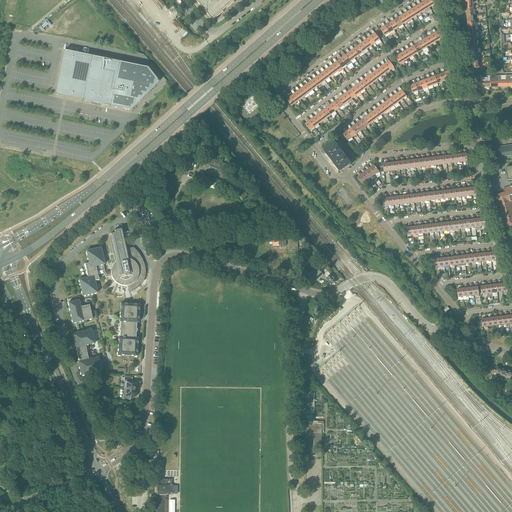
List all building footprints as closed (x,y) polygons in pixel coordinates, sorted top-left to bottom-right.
[(195,0),(213,21),(214,21),(213,20),(237,0),(195,0)] [(421,0),(423,2),(421,4),(425,11),(429,8),(425,1),(424,0),(421,0)] [(427,0),(425,1),(429,8),(434,5),(430,0),(427,0)] [(419,5),(416,7),(421,14),(425,11),(421,4),(419,1),(417,2),(419,5)] [(414,8),(412,10),(416,16),(421,14),(416,7),(414,3),(412,5),(414,8)] [(410,11),(407,12),(412,19),(416,16),(412,10),(410,6),(408,7),(410,11)] [(405,14),(403,15),(407,22),(412,19),(407,12),(405,9),(403,10),(405,14)] [(401,16),(398,18),(403,25),(407,22),(403,15),(401,12),(399,13),(401,16)] [(397,19),(394,21),(398,28),(403,25),(398,18),(396,15),(395,16),(397,19)] [(392,22),(390,24),(394,30),(398,28),(394,21),(392,17),(390,19),(392,22)] [(388,25),(385,26),(389,33),(394,30),(390,24),(387,20),(386,21),(388,25)] [(383,28),(381,29),(385,36),(389,33),(385,26),(383,23),(381,24),(383,28)] [(439,31),(436,33),(440,39),(445,37),(441,30),(440,30),(438,26),(436,28),(439,31)] [(434,34),(431,35),(436,42),(440,39),(436,33),(434,29),(432,30),(434,34)] [(373,35),(371,37),(376,43),(380,40),(375,33),(373,30),(371,32),(373,35)] [(430,36),(427,38),(431,45),(436,42),(431,35),(429,32),(427,33),(430,36)] [(369,38),(367,40),(371,46),(376,43),(371,37),(368,33),(367,35),(369,38)] [(425,39),(423,41),(427,48),(431,45),(427,38),(425,35),(423,36),(425,39)] [(365,41),(362,43),(367,49),(371,46),(367,40),(364,37),(362,38),(365,41)] [(421,42),(418,44),(422,50),(427,48),(423,41),(420,37),(419,39),(421,42)] [(361,44),(358,46),(363,53),(367,49),(362,43),(360,40),(358,41),(361,44)] [(416,45),(414,46),(418,53),(419,54),(423,52),(422,50),(418,44),(416,40),(414,41),(416,45)] [(356,47),(354,49),(359,56),(363,53),(358,46),(356,43),(354,44),(356,47)] [(412,47),(409,49),(413,56),(418,53),(414,46),(412,43),(410,44),(412,47)] [(477,46),(470,46),(471,54),(478,53),(477,49),(483,48),(482,45),(477,46)] [(352,51),(350,52),(355,59),(359,56),(354,49),(352,46),(350,47),(352,51)] [(407,50),(405,52),(409,59),(413,56),(409,49),(407,46),(405,47),(407,50)] [(403,53),(400,54),(404,61),(409,59),(405,52),(403,48),(401,50),(403,53)] [(348,54),(346,56),(350,62),(351,62),(355,59),(350,52),(347,49),(346,51),(348,54)] [(64,51),(55,95),(82,100),(82,101),(96,103),(109,106),(109,107),(110,107),(110,106),(130,110),(159,82),(147,68),(119,62),(119,61),(119,62),(92,56),(91,56),(64,51)] [(398,56),(396,57),(400,64),(404,61),(400,54),(398,51),(396,52),(398,56)] [(344,57),(341,59),(346,65),(348,69),(353,65),(351,62),(350,62),(346,56),(343,52),(341,54),(344,57)] [(340,60),(337,62),(342,68),(346,65),(341,59),(339,56),(337,57),(340,60)] [(387,62),(385,64),(390,71),(394,68),(389,61),(387,58),(385,59),(387,62)] [(335,63),(333,65),(338,72),(342,68),(337,62),(335,59),(333,60),(335,63)] [(383,66),(381,67),(386,74),(390,71),(385,64),(383,61),(381,62),(383,66)] [(331,66),(329,68),(334,75),(338,72),(333,65),(331,62),(329,63),(331,66)] [(379,69),(377,71),(381,77),(386,74),(381,67),(378,64),(377,66),(379,69)] [(327,70),(325,71),(329,78),(334,75),(329,68),(326,65),(325,66),(327,70)] [(375,72),(372,74),(377,80),(381,77),(377,71),(374,67),(372,69),(375,72)] [(323,73),(320,75),(325,81),(329,78),(325,71),(322,68),(320,70),(323,73)] [(319,76),(316,78),(321,84),(325,81),(320,75),(318,71),(316,73),(319,76)] [(371,75),(368,77),(373,83),(377,80),(372,74),(370,71),(368,72),(371,75)] [(366,78),(364,80),(369,87),(373,83),(368,77),(366,74),(364,75),(366,78)] [(314,79),(312,81),(317,87),(321,84),(316,78),(314,75),(312,76),(314,79)] [(474,76),(471,76),(472,82),(472,87),(481,87),(481,76),(478,76),(479,76),(479,80),(474,80),(474,76)] [(483,76),(481,76),(481,87),(490,87),(490,76),(487,76),(488,76),(488,80),(483,80),(483,76)] [(499,76),(490,76),(490,87),(499,87),(499,76)] [(508,76),(499,76),(499,87),(508,87),(508,76)] [(362,81),(360,83),(365,90),(369,87),(364,80),(362,77),(360,78),(362,81)] [(310,82),(308,84),(313,91),(317,87),(312,81),(310,78),(308,79),(310,82)] [(418,83),(415,84),(418,91),(420,91),(421,94),(424,92),(423,90),(420,82),(419,78),(417,79),(418,83)] [(358,85),(356,86),(360,93),(365,90),(360,83),(357,80),(356,81),(358,85)] [(413,85),(410,86),(413,93),(418,91),(415,84),(414,80),(412,81),(413,85)] [(305,81),(304,82),(306,85),(304,87),(309,94),(313,91),(308,84),(305,81)] [(354,88),(351,90),(356,96),(360,93),(356,86),(353,83),(351,85),(354,88)] [(302,89),(299,90),(304,97),(309,94),(304,87),(301,84),(299,85),(302,89)] [(350,91),(347,93),(352,99),(356,96),(351,90),(349,86),(347,88),(350,91)] [(298,92),(295,94),(300,100),(304,97),(299,90),(297,87),(295,89),(298,92)] [(400,92),(397,94),(402,100),(407,97),(402,90),(399,87),(398,88),(400,92)] [(293,95),(291,97),(296,103),(300,100),(295,94),(293,90),(291,92),(293,95)] [(345,90),(343,91),(345,94),(343,96),(348,102),(352,99),(347,93),(345,90)] [(396,95),(393,97),(398,103),(402,100),(397,94),(395,90),(393,92),(396,95)] [(289,98),(287,100),(292,106),(296,103),(291,97),(289,93),(287,95),(289,98)] [(341,97),(339,99),(344,105),(348,102),(343,96),(341,93),(339,94),(341,97)] [(391,94),(389,95),(392,98),(389,100),(394,106),(398,103),(393,97),(391,94)] [(337,100),(335,102),(339,109),(344,105),(339,99),(336,96),(335,97),(337,100)] [(387,101),(385,103),(390,109),(394,106),(389,100),(387,97),(385,98),(387,101)] [(333,104),(330,105),(335,112),(339,109),(335,102),(332,99),(330,100),(333,104)] [(383,104),(381,106),(386,113),(390,109),(385,103),(383,100),(381,101),(383,104)] [(329,107),(326,109),(331,115),(335,112),(330,105),(328,102),(326,104),(329,107)] [(379,107),(377,109),(381,116),(386,113),(381,106),(378,103),(377,104),(379,107)] [(324,105),(320,109),(327,118),(331,115),(326,109),(324,105)] [(374,106),(372,107),(375,111),(372,112),(377,119),(381,116),(377,109),(374,106)] [(320,113),(318,115),(323,121),(324,123),(328,120),(327,118),(320,109),(318,110),(320,113)] [(371,114),(368,116),(373,122),(377,119),(372,112),(370,109),(368,111),(371,114)] [(316,116),(314,118),(318,124),(323,121),(318,115),(315,112),(314,113),(316,116)] [(366,112),(364,114),(366,117),(364,119),(369,125),(373,122),(368,116),(366,112)] [(244,126),(246,124),(237,114),(235,116),(244,126)] [(312,119),(309,121),(314,128),(318,124),(314,118),(311,115),(309,116),(312,119)] [(362,120),(360,122),(365,128),(369,125),(364,119),(362,116),(360,117),(362,120)] [(308,122),(305,124),(310,131),(314,128),(309,121),(307,118),(305,119),(308,122)] [(358,123),(356,125),(360,132),(365,128),(360,122),(357,119),(356,120),(358,123)] [(354,126),(351,128),(356,135),(358,137),(362,134),(360,132),(356,125),(353,122),(351,123),(354,126)] [(350,130),(347,131),(352,138),(356,135),(351,128),(349,125),(347,126),(350,130)] [(345,133),(343,135),(348,141),(352,138),(347,131),(345,128),(343,130),(345,133)] [(335,144),(325,151),(327,154),(328,156),(327,156),(329,159),(330,158),(333,162),(343,154),(340,150),(339,149),(336,145),(335,144)] [(490,148),(491,159),(492,158),(501,157),(510,156),(511,155),(511,145),(509,146),(509,145),(508,146),(500,147),(499,147),(490,148)] [(343,154),(333,162),(336,165),(335,166),(337,169),(338,168),(341,172),(351,165),(350,164),(347,160),(346,158),(346,159),(343,154)] [(205,165),(225,173),(228,164),(208,157),(205,165)] [(383,166),(375,167),(379,172),(380,173),(382,172),(384,172),(389,171),(388,163),(389,163),(388,160),(386,160),(386,164),(383,164),(383,166)] [(370,168),(370,169),(375,175),(379,172),(375,167),(374,165),(372,162),(370,163),(373,166),(370,168)] [(366,172),(370,178),(375,175),(370,169),(370,168),(368,165),(366,167),(368,170),(366,172)] [(511,166),(506,168),(507,181),(511,180),(511,186),(505,188),(505,190),(504,191),(505,193),(498,195),(507,228),(511,226),(511,166)] [(362,175),(361,175),(366,181),(370,178),(366,172),(364,169),(362,170),(364,173),(362,175)] [(360,176),(357,178),(362,185),(366,181),(361,175),(362,175),(359,172),(358,173),(360,176)] [(210,187),(210,186),(211,185),(219,188),(222,181),(213,178),(213,180),(204,176),(202,184),(210,187)] [(231,179),(228,182),(236,191),(234,193),(241,202),(246,197),(239,188),(239,189),(231,179)] [(154,226),(142,235),(145,238),(149,235),(152,233),(152,232),(156,229),(154,226)] [(105,265),(101,248),(86,251),(89,263),(85,264),(88,278),(79,280),(82,296),(97,293),(95,281),(99,280),(97,272),(102,271),(102,272),(106,277),(111,276),(112,277),(112,278),(112,279),(113,280),(114,281),(115,282),(116,283),(118,284),(119,285),(120,285),(121,286),(122,286),(124,286),(125,286),(126,286),(127,286),(128,290),(130,289),(132,288),(134,287),(136,286),(138,285),(139,283),(140,282),(140,281),(142,282),(143,281),(144,278),(144,276),(145,274),(145,272),(144,269),(144,268),(146,268),(145,265),(144,265),(143,264),(142,262),(142,260),(140,258),(139,256),(138,254),(137,253),(137,252),(135,251),(134,249),(133,248),(125,250),(121,232),(122,232),(121,229),(114,231),(115,233),(110,234),(110,235),(111,235),(117,261),(116,262),(114,263),(113,265),(112,266),(112,268),(111,269),(111,271),(111,273),(111,274),(107,275),(105,272),(103,265),(105,265)] [(317,281),(324,275),(318,269),(315,271),(316,272),(312,276),(317,281)] [(331,274),(326,278),(332,285),(333,284),(334,286),(336,285),(335,283),(337,282),(331,274)] [(72,334),(74,343),(75,348),(76,348),(79,362),(78,362),(81,376),(101,371),(98,358),(88,360),(85,346),(95,344),(91,330),(80,332),(78,324),(81,323),(81,322),(92,319),(89,305),(80,307),(79,300),(68,303),(73,323),(75,323),(78,333),(72,334)] [(120,356),(120,355),(134,356),(134,357),(137,357),(137,354),(138,338),(136,338),(136,332),(138,332),(138,329),(136,329),(137,323),(138,323),(139,307),(140,307),(140,304),(137,304),(137,305),(123,304),(123,303),(120,303),(120,306),(121,306),(120,322),(120,328),(119,328),(119,331),(120,331),(120,337),(119,337),(118,353),(117,356),(120,356)] [(482,321),(478,321),(479,328),(481,327),(482,327),(488,327),(487,319),(486,315),(484,315),(485,319),(481,319),(482,321)] [(495,370),(494,372),(497,373),(496,376),(497,377),(497,379),(499,380),(500,379),(503,369),(496,367),(495,367),(494,369),(495,370)] [(503,369),(500,379),(502,380),(502,382),(503,382),(503,383),(505,385),(506,385),(507,383),(506,383),(507,380),(505,380),(508,370),(505,370),(505,369),(504,369),(503,369)] [(124,377),(124,381),(124,388),(136,389),(136,388),(137,388),(138,384),(137,384),(137,382),(132,381),(132,377),(124,377)] [(123,396),(122,399),(130,400),(131,396),(136,397),(136,395),(137,395),(137,391),(136,391),(136,389),(124,388),(123,396)] [(315,389),(305,389),(305,414),(314,414),(315,389)] [(322,425),(305,425),(304,425),(304,436),(305,436),(306,456),(314,456),(314,434),(322,433),(322,425)] [(166,511),(167,501),(165,501),(165,499),(164,499),(164,495),(172,495),(172,479),(160,479),(160,485),(157,485),(157,495),(158,495),(158,502),(155,502),(155,511),(166,511)]
